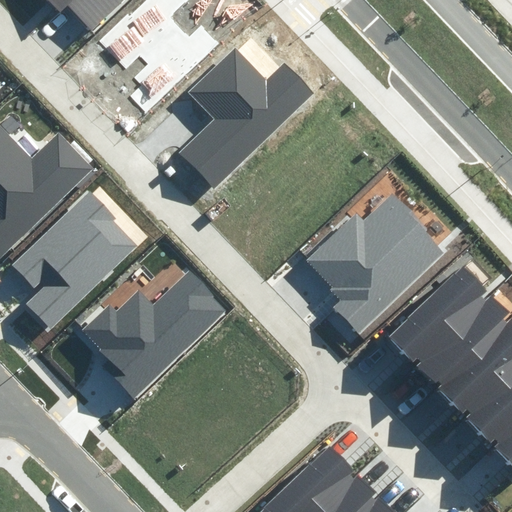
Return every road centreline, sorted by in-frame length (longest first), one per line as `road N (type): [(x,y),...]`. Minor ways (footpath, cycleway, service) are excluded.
road 1 (residential): [(0,26),(339,386)]
road 2 (secondary): [(511,179),(345,0)]
road 3 (residential): [(339,386),(201,511)]
road 4 (residential): [(339,386),(459,511)]
road 5 (residential): [(0,396),(113,511)]
